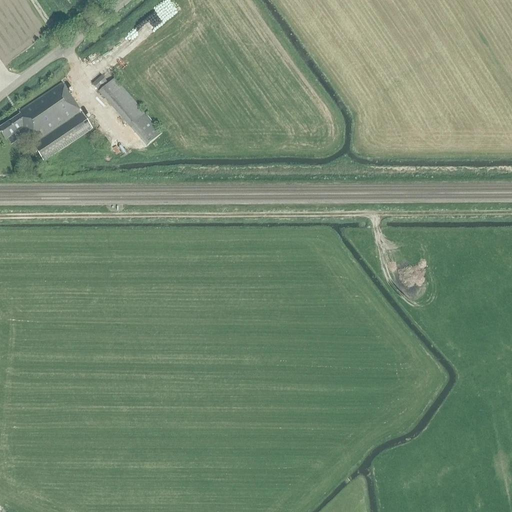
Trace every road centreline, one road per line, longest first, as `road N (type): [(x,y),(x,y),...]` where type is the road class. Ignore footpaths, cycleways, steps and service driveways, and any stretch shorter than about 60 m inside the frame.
road 1 (track): [(0,216),(511,213)]
road 2 (unclassified): [(0,99),(116,0)]
